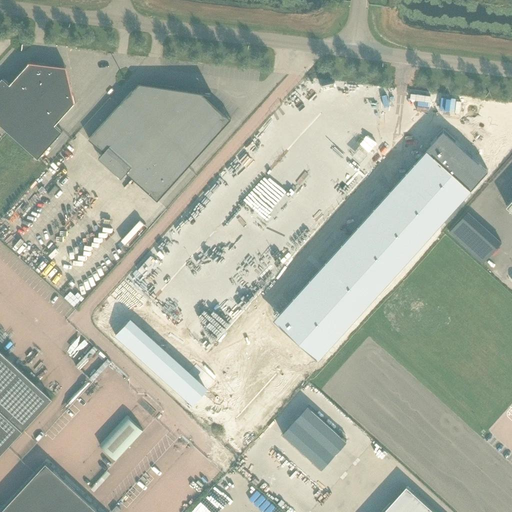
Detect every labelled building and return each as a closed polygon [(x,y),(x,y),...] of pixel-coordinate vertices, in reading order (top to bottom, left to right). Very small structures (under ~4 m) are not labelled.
[(10,84),(2,77),(0,80),(0,124),(38,158),(62,131),(55,125),(74,103),(74,104),(75,104),(66,66),(28,62),(28,63),(29,63),(10,84)] [(126,172),(157,201),(231,119),(201,92),(211,93),(211,92),(139,83),(89,138),(103,152),(99,157),(121,177),(126,172)] [(443,130),(426,148),(434,155),(281,325),(318,359),(488,170),(443,130)] [(478,257),(483,262),(501,241),(496,237),(478,257)] [(0,393),(20,371),(0,352),(0,393)] [(20,371),(0,393),(0,452),(50,399),(20,371)] [(117,461),(144,432),(127,416),(100,445),(117,461)] [(68,511),(83,497),(46,463),(0,511),(68,511)] [(436,511),(414,492),(396,511),(436,511)] [(99,511),(83,497),(68,511),(99,511)]
